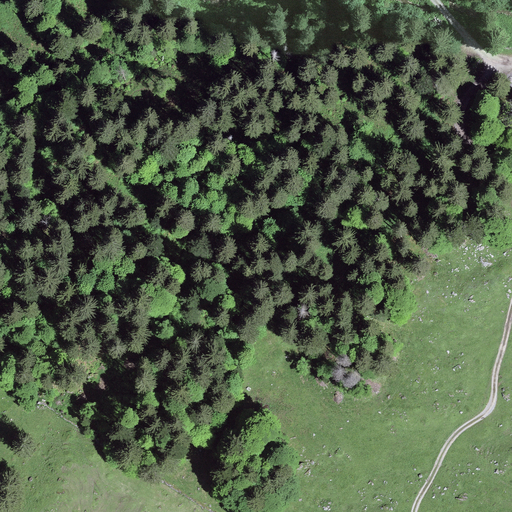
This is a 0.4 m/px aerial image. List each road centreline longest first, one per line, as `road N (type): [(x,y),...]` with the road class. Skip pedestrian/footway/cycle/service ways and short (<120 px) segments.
road 1 (track): [(511,310),(490,407),(453,437),(414,511)]
road 2 (track): [(498,62),(465,99),(460,126),(511,193)]
